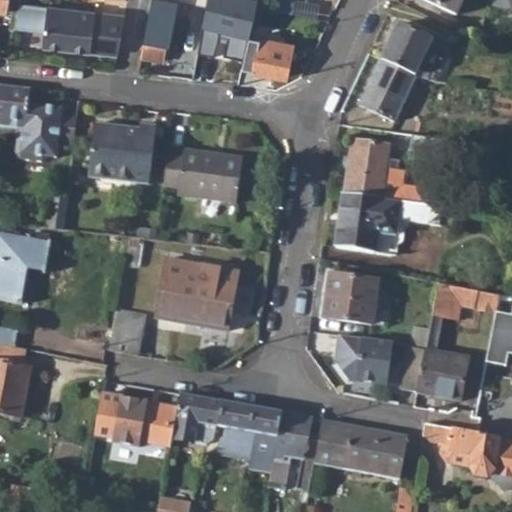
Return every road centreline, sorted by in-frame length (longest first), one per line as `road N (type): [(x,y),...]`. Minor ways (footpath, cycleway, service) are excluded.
road 1 (residential): [(262,391),(304,110)]
road 2 (residential): [(123,83),(304,110)]
road 3 (residential): [(262,391),(417,419)]
road 4 (residential): [(115,364),(262,391)]
road 5 (residential): [(0,65),(123,83)]
road 6 (residential): [(304,110),(359,0)]
